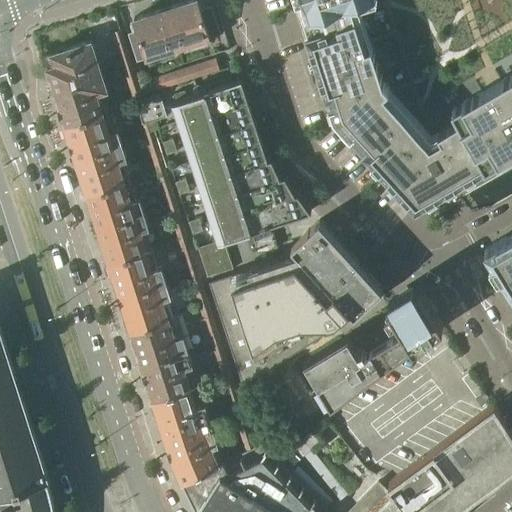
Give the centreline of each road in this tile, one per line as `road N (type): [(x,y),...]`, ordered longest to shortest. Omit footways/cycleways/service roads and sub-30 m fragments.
road 1 (secondary): [(147,511),(0,67)]
road 2 (unclassified): [(430,264),(368,227),(294,137),(249,0)]
road 3 (secondary): [(0,201),(99,511)]
road 4 (unclassified): [(430,264),(453,274),(511,377)]
